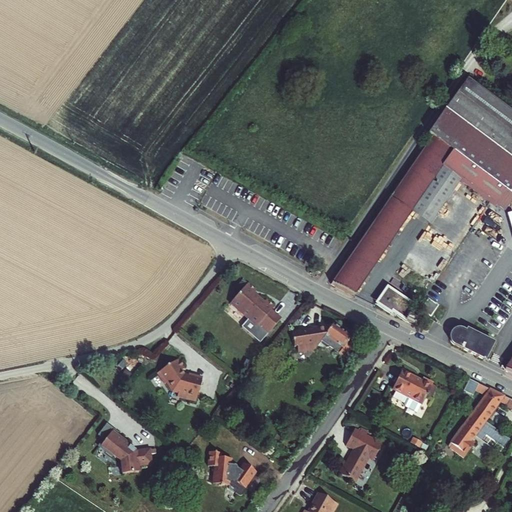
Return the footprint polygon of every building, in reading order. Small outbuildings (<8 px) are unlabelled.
[(511,344),(497,369),(511,376),(511,117),(462,81),(423,138),(427,141),(329,282),(349,296),(407,214),(426,226),(457,182),(462,188),(489,208),(500,192),(511,201),(511,344)] [(246,281),(228,301),(246,317),(239,325),(258,341),(266,332),(263,330),(266,326),(269,329),(279,317),(269,309),(273,305),(265,297),(262,300),(257,295),(255,295),(251,292),(255,288),(246,281)] [(414,309),(385,289),(375,305),(404,324),(414,309)] [(323,347),(337,359),(347,348),(340,342),(343,339),(326,324),(311,328),(312,330),(289,337),(292,346),(295,345),(297,351),(316,345),(323,347)] [(445,344),(479,360),(487,344),(460,331),(458,335),(455,333),(450,334),(447,336),(445,341),(445,344)] [(139,362),(134,358),(127,367),(131,371),(139,362)] [(176,358),(155,373),(164,383),(166,381),(172,390),(178,391),(177,394),(196,399),(201,374),(188,372),(187,373),(183,373),(180,368),(183,366),(176,358)] [(394,371),(387,386),(392,389),(388,396),(399,401),(401,405),(413,410),(416,400),(418,401),(427,382),(414,376),(413,380),(394,371)] [(480,392),(469,413),(485,421),(497,400),(504,404),(506,399),(474,382),(471,387),(480,392)] [(469,413),(459,432),(475,440),(477,436),(484,440),(486,435),(507,446),(511,435),(485,421),(469,413)] [(377,437),(350,422),(340,440),(348,444),(341,457),(338,456),(332,468),(350,477),(356,465),(353,464),(360,452),(367,456),(377,437)] [(96,437),(103,442),(111,432),(104,427),(96,437)] [(129,447),(111,432),(98,448),(104,452),(103,454),(109,459),(111,458),(118,463),(119,477),(136,475),(135,469),(149,467),(147,452),(133,453),(128,449),(129,447)] [(452,450),(469,460),(477,446),(473,443),(475,440),(459,432),(452,445),(454,446),(452,450)] [(239,492),(245,485),(250,489),(260,478),(252,472),(255,469),(244,460),(239,467),(234,466),(233,462),(225,461),(225,459),(213,457),(211,469),(217,471),(214,486),(224,487),(228,482),(239,492)] [(328,497),(311,488),(302,507),(298,508),(295,511),(315,511),(318,507),(322,509),(328,497)]
